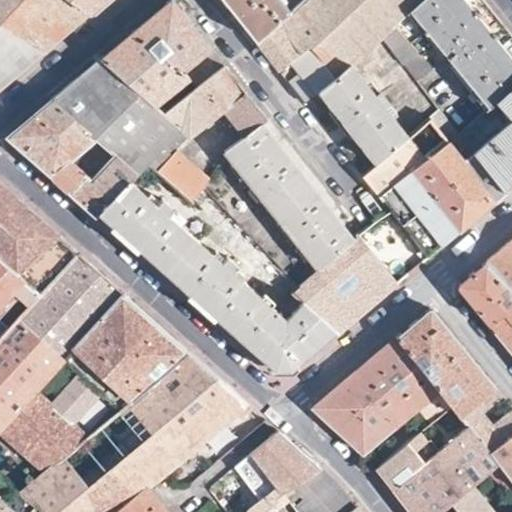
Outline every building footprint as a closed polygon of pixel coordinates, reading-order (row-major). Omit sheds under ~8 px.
[(69,0),(0,0),(0,19),(46,50),(89,14),(69,0)] [(69,0),(89,14),(104,0),(69,0)] [(101,58),(154,107),(185,80),(180,75),(211,49),(199,34),(179,8),(171,0),(170,0),(135,29),(101,58)] [(287,17),(305,0),(221,0),(236,18),(258,45),(265,38),(287,17)] [(380,36),(393,25),(421,0),(305,0),(287,17),(312,46),(336,75),(350,63),(380,36)] [(432,40),(488,107),(495,101),(511,86),(511,37),(496,17),(481,0),(421,0),(393,25),(418,51),(432,40)] [(269,58),(280,72),(312,46),(287,17),(265,38),(258,45),(269,58)] [(0,88),(46,50),(0,19),(0,88)] [(380,36),(402,63),(417,52),(418,51),(393,25),(380,36)] [(407,137),(407,135),(384,107),(388,104),(377,90),(374,94),(350,63),(336,75),(312,46),(280,72),(305,103),(321,90),(375,163),(407,137)] [(402,63),(415,80),(430,69),(417,52),(402,63)] [(50,99),(138,175),(147,166),(157,174),(178,151),(189,139),(163,116),(154,107),(101,58),(75,79),(50,99)] [(245,138),(263,125),(268,120),(224,65),(163,116),(189,139),(224,112),(245,138)] [(511,86),(495,101),(511,119),(471,153),(505,194),(511,187),(511,86)] [(131,182),(138,175),(50,99),(30,117),(7,137),(62,184),(99,216),(102,213),(131,182)] [(471,153),(456,134),(449,141),(427,118),(407,135),(407,137),(375,163),(362,173),(391,210),(408,231),(429,259),(462,231),(505,194),(471,153)] [(309,257),(319,270),(355,239),(339,220),(315,189),(275,140),(263,125),(245,138),(225,151),(227,153),(235,163),(231,166),(241,178),(245,176),(253,186),(250,190),(259,202),(263,199),(280,221),(276,225),(287,237),(291,234),(299,245),(296,249),(305,260),(309,257)] [(206,188),(210,181),(178,151),(157,174),(193,205),(195,203),(193,201),(206,188)] [(291,369),(334,332),(302,302),(286,319),(280,315),(285,310),(280,306),(275,310),(236,275),(241,270),(227,257),(222,262),(172,218),(177,213),(162,199),(158,204),(131,182),(102,213),(133,241),(197,299),(258,353),(276,369),(291,369)] [(0,262),(26,287),(38,298),(79,253),(44,222),(0,183),(0,262)] [(402,235),(408,231),(391,210),(361,234),(377,256),(402,235)] [(425,262),(429,259),(408,231),(402,235),(425,262)] [(366,313),(399,284),(377,256),(361,234),(355,239),(319,270),(300,286),(292,293),(302,302),(334,332),(338,336),(366,313)] [(511,240),(487,262),(511,288),(511,240)] [(0,428),(125,294),(110,281),(79,253),(38,298),(9,328),(0,338),(0,428)] [(0,315),(26,287),(0,262),(0,315)] [(490,324),(511,305),(511,288),(487,262),(459,286),(459,287),(460,289),(460,290),(461,291),(475,307),(490,324)] [(0,431),(6,436),(47,471),(189,351),(162,327),(125,294),(0,428),(0,431)] [(511,351),(511,305),(490,324),(506,344),(511,351)] [(474,402),(477,399),(493,385),(464,350),(431,309),(397,338),(453,407),(459,415),(474,402)] [(432,424),(453,407),(397,338),(313,408),(342,434),(343,435),(363,454),(408,419),(412,423),(423,414),(432,424)] [(46,511),(114,511),(147,485),(149,487),(167,472),(240,412),(242,415),(249,410),(250,411),(253,408),(224,382),(189,351),(47,471),(20,493),(38,506),(46,511)] [(493,385),(477,399),(485,408),(501,395),(493,385)] [(511,410),(493,426),(474,402),(459,415),(489,453),(511,434),(511,410)] [(432,424),(376,468),(386,481),(406,505),(411,511),(437,511),(471,485),(488,471),(497,464),(489,453),(459,415),(453,407),(432,424)] [(248,511),(283,511),(286,510),(282,505),(289,500),(285,494),(321,468),(306,454),(279,430),(235,467),(261,498),(247,510),(248,511)] [(511,434),(489,453),(497,464),(511,483),(511,434)] [(343,492),(321,468),(285,494),(289,500),(297,511),(348,511),(356,506),(343,492)] [(114,511),(168,511),(165,508),(149,487),(147,485),(114,511)] [(32,511),(38,506),(20,493),(16,491),(5,504),(0,499),(0,511),(32,511)]
